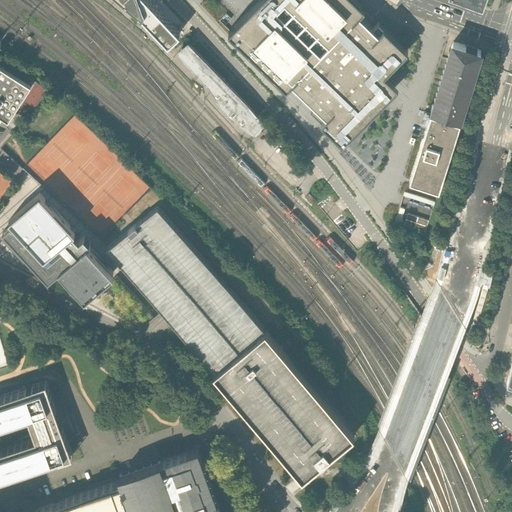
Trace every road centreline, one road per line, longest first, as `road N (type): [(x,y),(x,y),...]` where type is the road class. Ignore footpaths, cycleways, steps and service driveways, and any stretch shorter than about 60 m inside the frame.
road 1 (unclassified): [(172,0),(297,136),(511,426)]
road 2 (primary): [(406,430),(464,256),(511,68)]
road 3 (unclassified): [(280,502),(224,420),(162,360),(0,270)]
